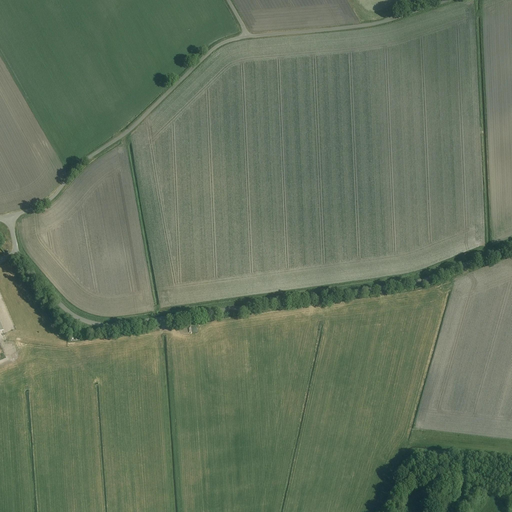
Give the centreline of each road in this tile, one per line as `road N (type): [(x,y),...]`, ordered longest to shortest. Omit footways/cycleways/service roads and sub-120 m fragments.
road 1 (unclassified): [(10,215),(24,264),(56,301),(76,317),(108,325),(405,283),(511,246)]
road 2 (unclassified): [(10,215),(55,195),(216,46),(248,36)]
road 3 (unclassified): [(248,36),(377,22),(447,0)]
road 4 (track): [(511,488),(456,478),(427,494),(396,496),(389,511)]
